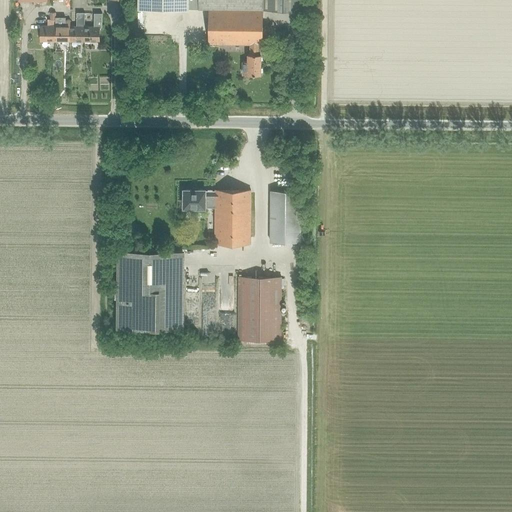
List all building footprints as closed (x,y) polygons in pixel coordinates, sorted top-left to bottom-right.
[(304,0),(137,0),(138,8),(209,9),(209,44),(250,45),(250,55),(248,55),(248,62),(243,62),(242,75),(260,75),(261,53),(264,53),(264,47),(262,45),(262,9),(304,10),(304,0)] [(55,41),(55,26),(55,18),(55,13),(50,13),(50,20),(47,20),(47,26),(41,26),(40,41),(55,41)] [(84,42),(84,27),(84,13),(76,13),(76,26),(70,26),(70,42),(84,42)] [(84,42),(98,42),(99,42),(99,27),(102,27),(102,14),(94,14),(94,27),(84,27),(84,42)] [(70,42),(70,26),(70,20),(66,20),(66,18),(55,18),(55,26),(55,41),(70,42)] [(215,207),(215,204),(215,193),(215,192),(205,192),(205,190),(184,190),(184,192),(182,192),(182,199),(184,199),(184,208),(205,208),(205,207),(215,207)] [(251,243),(251,190),(215,190),(215,192),(215,193),(215,204),(215,207),(215,243),(251,243)] [(271,190),(270,242),(301,242),(301,190),(271,190)] [(119,249),(119,327),(181,328),(182,250),(119,249)] [(239,277),(238,339),(281,339),(282,277),(239,277)]
